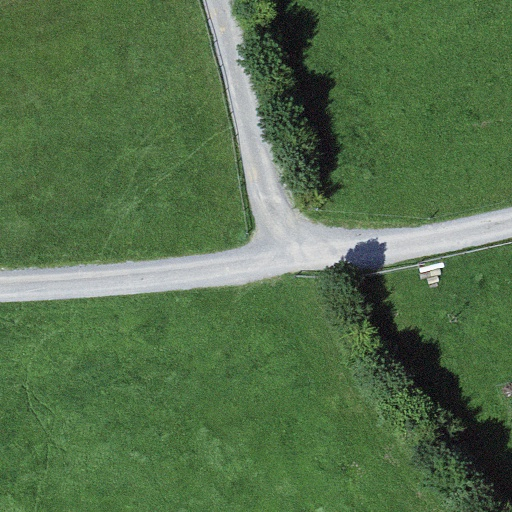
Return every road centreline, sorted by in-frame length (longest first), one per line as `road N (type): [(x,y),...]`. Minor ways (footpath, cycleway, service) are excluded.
road 1 (track): [(511,222),(149,280),(0,286)]
road 2 (track): [(216,0),(290,260)]
